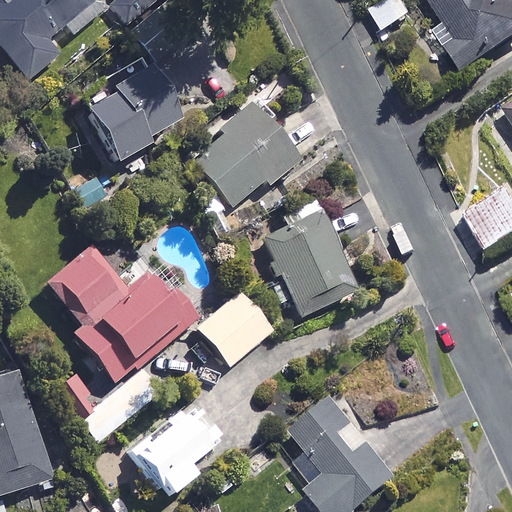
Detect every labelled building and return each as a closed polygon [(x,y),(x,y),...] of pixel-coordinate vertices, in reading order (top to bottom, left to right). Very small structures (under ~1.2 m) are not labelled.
[(96,9),(88,0),(0,0),(0,54),(27,86),(60,59),(50,47),(96,9)] [(161,0),(120,0),(108,11),(126,31),(161,0)] [(428,0),(454,44),(445,49),(462,78),(511,48),(511,6),(508,0),(428,0)] [(406,24),(393,4),(372,17),(385,37),(406,24)] [(183,132),(154,83),(89,121),(120,174),(152,155),(149,151),(183,132)] [(298,172),(253,112),(219,138),(223,144),(194,166),(230,215),(265,189),(269,194),(298,172)] [(105,208),(94,184),(72,194),(83,218),(105,208)] [(511,244),(511,200),(508,193),(465,218),(489,258),(511,244)] [(266,267),(275,286),(281,283),(282,285),(270,291),(280,314),(292,308),(299,324),(355,299),(315,208),(281,223),(286,234),(264,243),(273,264),(266,267)] [(114,390),(202,318),(160,267),(127,295),(91,252),(45,290),(81,334),(73,340),(114,390)] [(271,337),(239,298),(196,334),(228,373),(271,337)] [(96,409),(75,378),(54,393),(94,450),(162,402),(143,376),(96,409)] [(0,504),(52,487),(15,382),(0,387),(0,504)] [(309,461),(292,474),(321,511),(366,511),(399,487),(334,404),(291,437),(309,461)] [(222,450),(187,409),(131,457),(174,506),(199,484),(192,476),(222,450)]
